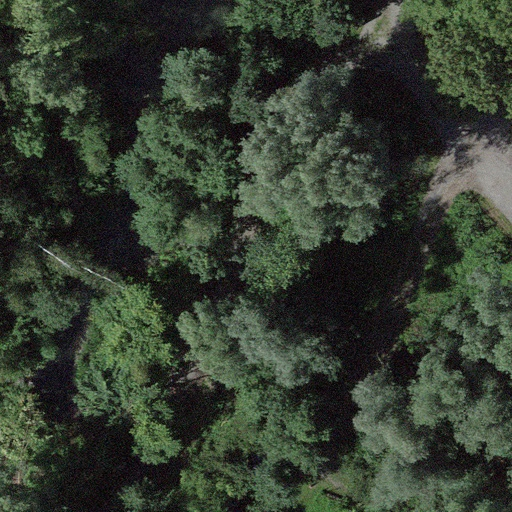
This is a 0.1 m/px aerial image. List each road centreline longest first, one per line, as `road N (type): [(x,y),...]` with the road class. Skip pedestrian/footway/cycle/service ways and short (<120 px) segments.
road 1 (track): [(119,511),(194,397),(218,341),(250,217),(337,44),(418,52)]
road 2 (track): [(427,0),(418,52),(511,181)]
